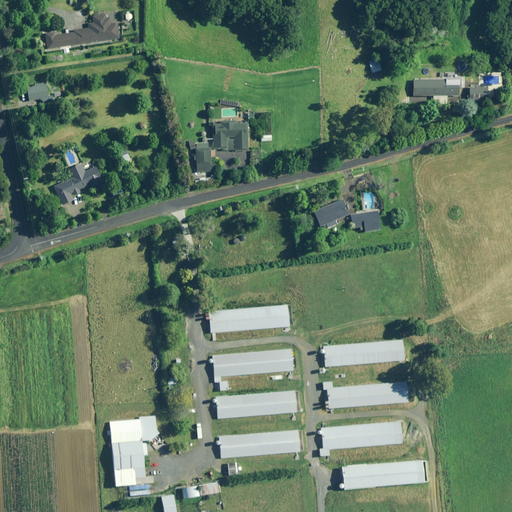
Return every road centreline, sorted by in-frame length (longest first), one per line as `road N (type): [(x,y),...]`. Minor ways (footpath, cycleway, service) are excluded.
road 1 (unclassified): [(19,244),(511,119)]
road 2 (unclassified): [(19,244),(0,122)]
